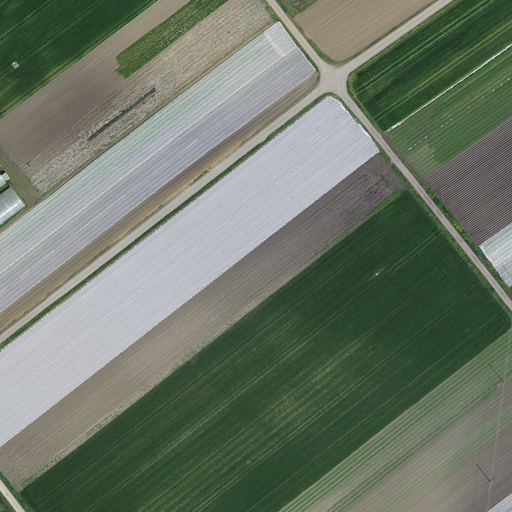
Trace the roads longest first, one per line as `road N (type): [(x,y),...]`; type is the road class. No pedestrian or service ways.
road 1 (track): [(452,0),(341,75),(0,342)]
road 2 (track): [(279,0),(511,308)]
